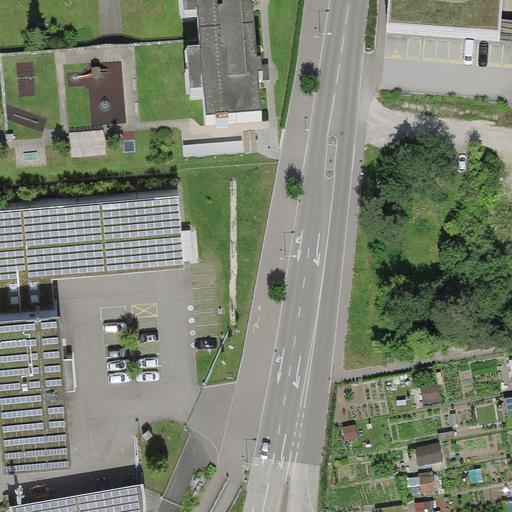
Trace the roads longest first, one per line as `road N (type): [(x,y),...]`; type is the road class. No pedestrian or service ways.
road 1 (tertiary): [(348,0),(298,388)]
road 2 (track): [(298,388),(511,346)]
road 3 (tertiary): [(298,388),(262,511)]
road 4 (tertiary): [(300,511),(298,388)]
